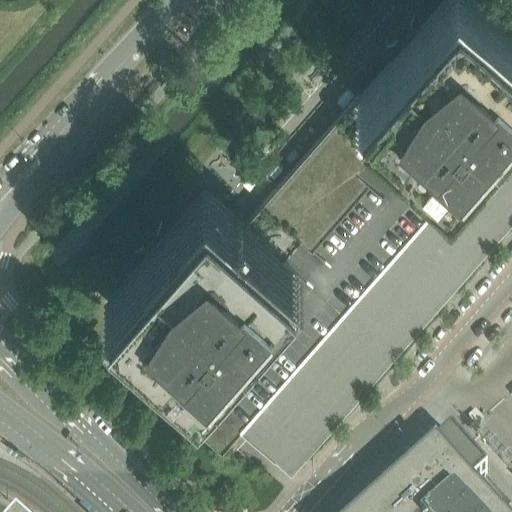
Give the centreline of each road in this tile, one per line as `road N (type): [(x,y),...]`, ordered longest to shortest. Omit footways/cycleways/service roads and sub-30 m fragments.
road 1 (unclassified): [(314,511),(511,287)]
road 2 (tertiary): [(167,511),(0,341)]
road 3 (tertiary): [(55,147),(184,0)]
road 4 (tertiary): [(0,415),(119,511)]
